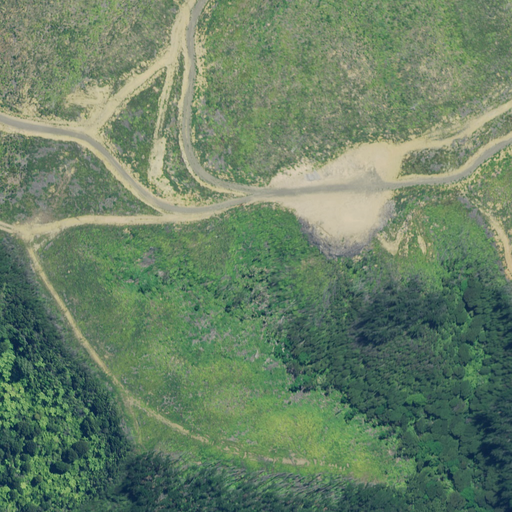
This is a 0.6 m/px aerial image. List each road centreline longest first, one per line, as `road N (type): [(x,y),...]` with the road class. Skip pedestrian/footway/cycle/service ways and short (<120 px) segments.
road 1 (track): [(511,105),(457,143),(405,149),(301,201),(242,200),(200,218),(23,229)]
road 2 (track): [(23,229),(124,98),(176,52),(201,0)]
